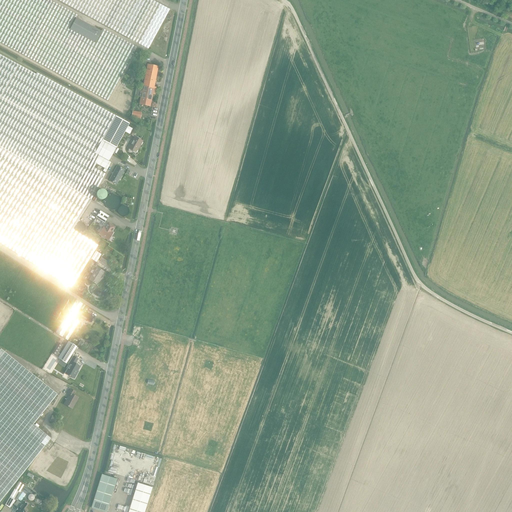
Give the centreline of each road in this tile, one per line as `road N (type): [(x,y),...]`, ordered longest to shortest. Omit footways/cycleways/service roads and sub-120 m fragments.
road 1 (unclassified): [(511,333),(416,279),(305,36)]
road 2 (tertiary): [(120,318),(184,0)]
road 3 (tertiary): [(88,473),(120,318)]
road 4 (unclassified): [(120,318),(0,247)]
